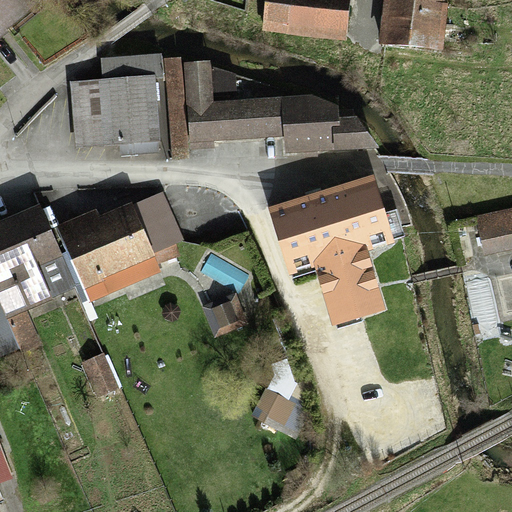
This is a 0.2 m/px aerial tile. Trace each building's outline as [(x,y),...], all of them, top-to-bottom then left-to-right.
[(21,0),(0,0),(0,36),(31,11),(21,0)] [(263,0),(260,32),(344,40),(347,0),(263,0)] [(383,0),(377,46),(434,53),(440,0),(383,0)] [(159,81),(163,147),(185,146),(181,67),(181,60),(158,61),(159,81)] [(99,64),(100,85),(159,81),(158,61),(99,64)] [(206,66),(181,67),(185,146),(279,141),(277,103),(208,107),(206,66)] [(100,85),(67,86),(70,152),(163,147),(159,81),(100,85)] [(316,101),(277,103),(279,141),(280,157),(335,155),(333,123),(332,111),(316,101)] [(364,122),(333,123),(335,155),(366,153),(364,122)] [(366,186),(270,213),(285,265),(381,238),(366,186)] [(157,199),(132,209),(153,260),(155,265),(181,255),(157,199)] [(77,290),(153,260),(132,209),(96,224),(93,217),(54,233),(77,290)] [(511,213),(475,221),(482,256),(511,250),(511,213)] [(0,319),(40,303),(28,273),(51,263),(30,214),(0,226),(0,319)] [(226,309),(210,314),(218,335),(233,330),(226,309)] [(100,359),(82,367),(95,397),(113,389),(100,359)] [(265,388),(251,416),(280,431),(283,425),(297,432),(310,406),(291,396),(297,384),(275,372),(267,388),(265,388)]
